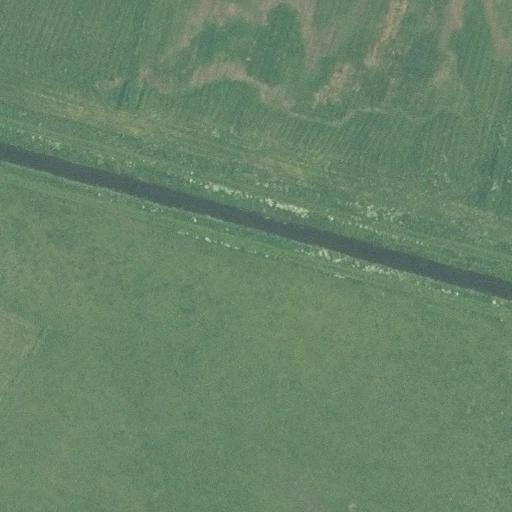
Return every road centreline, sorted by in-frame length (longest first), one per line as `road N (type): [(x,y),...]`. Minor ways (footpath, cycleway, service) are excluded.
road 1 (track): [(511,272),(0,126)]
road 2 (track): [(511,314),(0,171)]
